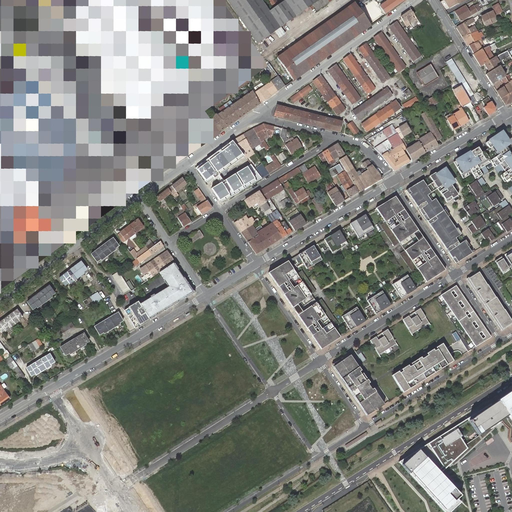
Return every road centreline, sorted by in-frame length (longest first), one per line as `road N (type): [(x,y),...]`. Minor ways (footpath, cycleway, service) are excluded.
road 1 (unclassified): [(300,511),(511,377)]
road 2 (residential): [(256,117),(415,0)]
road 3 (unclassified): [(271,392),(118,489)]
road 4 (tertiary): [(51,388),(205,296)]
road 5 (residential): [(140,196),(0,300)]
road 6 (residential): [(500,341),(364,427)]
road 7 (tertiary): [(255,265),(392,181)]
road 8 (residential): [(319,361),(454,274)]
road 9 (residential): [(337,136),(219,210)]
road 10 (residential): [(505,115),(432,0)]
road 11 (tertiary): [(392,181),(505,115)]
road 12 (unknown): [(117,115),(44,11)]
road 13 (unclassified): [(51,388),(118,489)]
